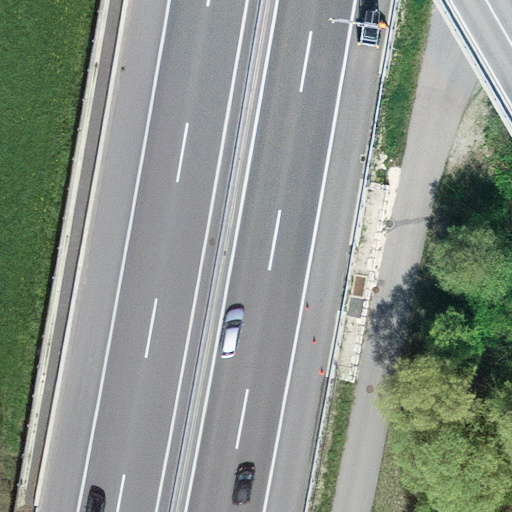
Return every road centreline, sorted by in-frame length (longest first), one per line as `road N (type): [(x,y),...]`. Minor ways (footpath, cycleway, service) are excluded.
road 1 (motorway): [(208,0),(116,511)]
road 2 (motorway): [(224,511),(315,0)]
